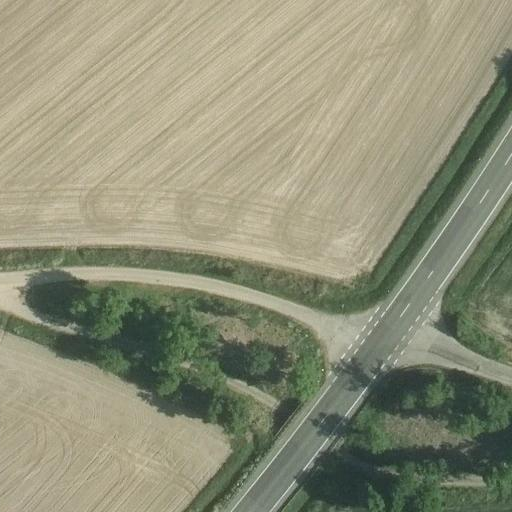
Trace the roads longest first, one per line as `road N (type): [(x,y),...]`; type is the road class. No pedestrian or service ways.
road 1 (track): [(511,481),(426,480),(365,465),(246,389),(9,309),(0,299)]
road 2 (unclassified): [(382,341),(215,286),(144,276),(0,281)]
road 3 (secondary): [(511,154),(382,341)]
road 4 (secondary): [(382,341),(250,511)]
road 5 (unclassified): [(511,380),(382,341)]
